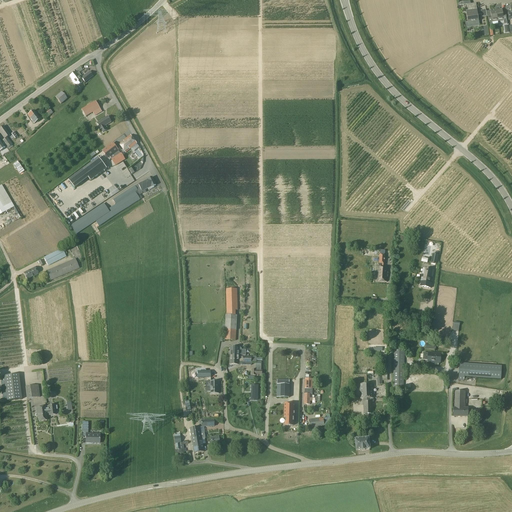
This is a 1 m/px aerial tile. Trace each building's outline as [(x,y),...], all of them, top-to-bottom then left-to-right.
[(458,3),(459,6),(467,5),(468,11),(466,11),(467,23),(478,21),(476,4),(470,4),(470,1),(458,3)] [(500,11),(495,11),(496,22),(503,21),(504,25),(507,24),(507,20),(506,14),(503,15),(502,10),(500,11)] [(492,22),(496,22),(495,11),(489,12),(490,16),(488,17),(489,25),(492,25),(492,22)] [(75,72),(69,77),(73,81),(72,82),(76,87),(82,82),(80,80),(81,79),(79,78),(81,76),(78,72),(76,74),(75,72)] [(81,78),(85,83),(93,77),(89,72),(81,78)] [(61,105),(67,99),(60,93),(55,98),(61,105)] [(96,101),(91,104),(87,106),(81,109),(86,117),(91,113),(91,114),(94,112),(96,116),(102,112),(100,108),(96,101)] [(40,115),(45,120),(53,113),(48,107),(40,115)] [(34,124),(40,119),(34,111),(27,115),(34,124)] [(109,118),(108,117),(97,123),(100,129),(101,129),(103,133),(106,130),(104,127),(111,122),(110,121),(111,120),(110,118),(109,118)] [(12,145),(7,137),(9,135),(3,126),(0,128),(0,133),(4,139),(1,141),(7,149),(8,148),(9,149),(12,147),(11,146),(12,145)] [(131,135),(130,136),(119,144),(126,153),(130,149),(133,152),(139,147),(136,144),(137,144),(131,135)] [(112,143),(102,151),(108,159),(110,161),(111,159),(115,166),(125,160),(121,153),(120,153),(112,143)] [(90,181),(107,169),(98,158),(82,170),(88,178),(90,181)] [(14,167),(13,167),(15,169),(16,169),(20,175),(24,172),(18,163),(17,162),(13,165),(14,167)] [(82,170),(69,180),(75,188),(88,178),(82,170)] [(135,187),(138,191),(140,194),(142,193),(143,194),(146,192),(145,190),(148,189),(149,190),(154,188),(154,187),(156,186),(152,177),(148,179),(148,180),(138,185),(135,187)] [(1,185),(0,186),(0,214),(14,207),(1,185)] [(135,186),(113,200),(116,205),(110,209),(112,211),(110,213),(107,208),(104,203),(70,226),(76,235),(96,222),(99,227),(140,200),(135,192),(138,191),(135,187),(135,186)] [(65,251),(63,252),(62,249),(44,258),(48,266),(66,257),(65,255),(67,254),(65,251)] [(378,267),(377,282),(387,282),(388,267),(384,267),(385,255),(379,255),(379,264),(382,264),(382,266),(382,267),(378,267)] [(46,271),(51,281),(79,269),(75,259),(46,271)] [(38,275),(35,268),(23,274),(26,280),(33,276),(34,277),(38,275)] [(423,269),(420,287),(430,288),(434,271),(423,269)] [(236,341),(236,330),(237,316),(236,316),(236,311),(238,311),(237,289),(226,289),(226,315),(225,315),(225,330),(225,340),(236,341)] [(230,356),(239,357),(239,356),(246,356),(246,350),(241,350),(241,349),(241,348),(239,348),(230,347),(230,356)] [(403,391),(404,349),(394,349),(393,391),(403,391)] [(441,354),(428,353),(423,353),(423,360),(428,360),(427,362),(431,362),(440,363),(441,354)] [(256,358),(256,357),(254,357),(252,357),(251,357),(243,356),(243,357),(239,357),(230,356),(229,365),(239,365),(239,362),(256,363),(256,361),(262,361),(262,358),(256,358)] [(251,375),(255,376),(256,376),(256,375),(262,375),(262,371),(263,362),(260,362),(260,364),(256,364),(256,367),(255,369),(252,369),(251,375)] [(465,377),(499,380),(501,380),(502,366),(459,363),(458,381),(464,381),(465,377)] [(18,375),(3,377),(6,401),(21,400),(18,375)] [(277,385),(276,398),(289,398),(289,385),(289,380),(277,380),(277,385)] [(210,382),(211,394),(219,394),(219,382),(210,382)] [(366,399),(365,384),(360,385),(360,399),(363,399),(364,414),(368,414),(368,410),(369,410),(369,409),(368,409),(368,402),(368,399),(366,399)] [(373,384),(365,384),(366,399),(368,399),(368,402),(368,409),(369,409),(369,410),(368,410),(368,414),(372,414),(372,402),(373,402),(373,384)] [(39,398),(38,385),(25,387),(27,399),(39,398)] [(305,394),(304,404),(309,405),(310,402),(312,402),(312,399),(312,398),(313,398),(314,398),(314,396),(313,396),(312,396),(312,389),(305,389),(305,394)] [(454,392),(454,408),(454,417),(468,417),(468,409),(465,409),(465,406),(466,392),(454,392)] [(294,404),(284,404),(284,418),(285,418),(285,426),(293,426),(293,421),(294,421),(294,404)] [(57,407),(55,407),(54,406),(48,407),(48,409),(45,409),(45,407),(36,408),(37,419),(38,418),(39,422),(47,420),(46,415),(49,415),(49,416),(56,415),(55,411),(57,410),(57,407)] [(314,428),(317,427),(324,426),(331,425),(331,421),(331,419),(331,418),(323,418),(309,420),(310,428),(314,428)] [(99,434),(88,434),(88,430),(88,422),(82,422),(82,430),(82,437),(86,437),(86,443),(99,443),(99,434)] [(202,439),(204,439),(205,439),(204,433),(205,433),(204,426),(200,427),(195,428),(197,440),(202,439)] [(205,444),(204,439),(202,439),(197,440),(199,452),(204,452),(203,444),(205,444)] [(370,450),(369,439),(355,441),(356,451),(370,450)] [(188,442),(181,443),(179,443),(179,444),(175,444),(176,450),(175,450),(176,456),(178,456),(178,454),(182,453),(181,450),(184,449),(183,445),(187,444),(188,442)]
